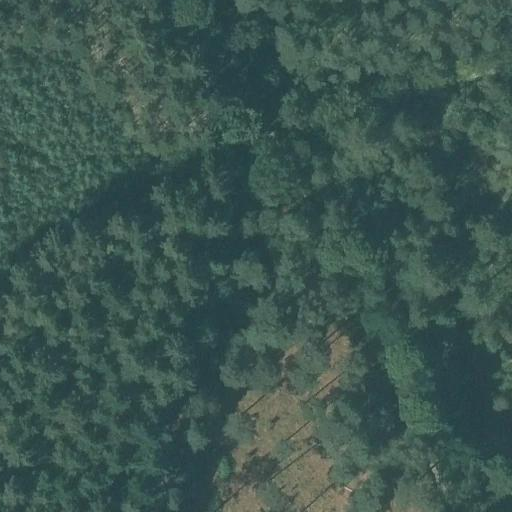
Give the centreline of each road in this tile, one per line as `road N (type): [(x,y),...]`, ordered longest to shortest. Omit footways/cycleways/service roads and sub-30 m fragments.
road 1 (track): [(164,511),(248,149),(442,81),(511,67)]
road 2 (track): [(208,0),(467,511)]
